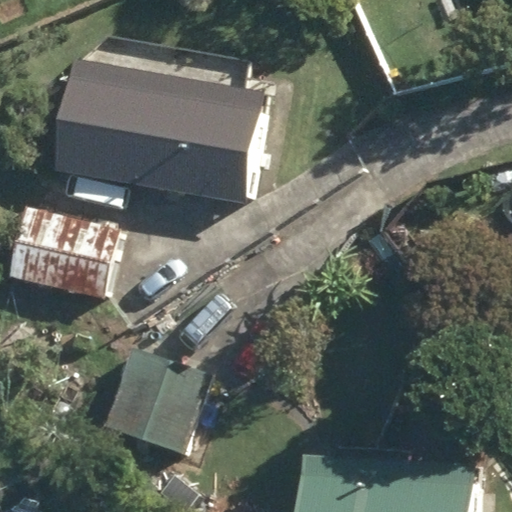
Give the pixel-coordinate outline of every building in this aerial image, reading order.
[(117,189),(250,209),(267,97),(72,67),(55,180),(68,182),(65,201),(114,208),(117,189)] [(14,261),(110,283),(122,235),(26,214),(14,261)] [(140,348),(115,427),(198,454),(223,374),(140,348)] [(450,394),(432,358),(383,381),(400,418),(450,394)] [(298,511),(471,511),(473,463),(301,458),(298,511)]
